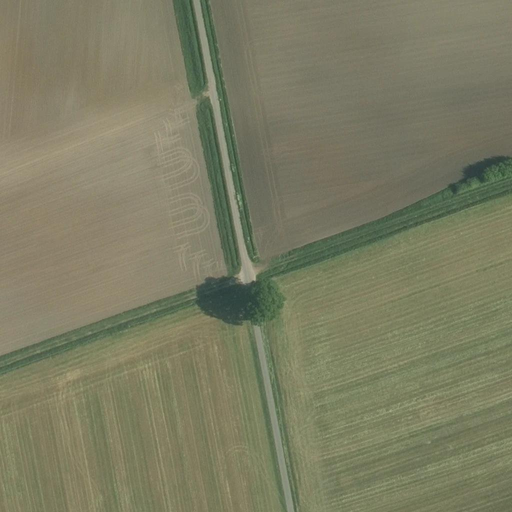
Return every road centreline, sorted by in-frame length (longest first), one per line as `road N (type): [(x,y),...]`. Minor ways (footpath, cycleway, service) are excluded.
road 1 (track): [(511,179),(0,364)]
road 2 (unclassified): [(290,511),(198,0)]
